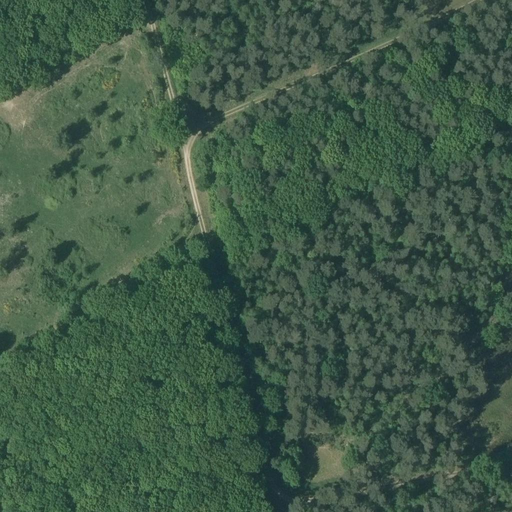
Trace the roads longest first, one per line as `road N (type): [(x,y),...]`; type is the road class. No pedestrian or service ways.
road 1 (track): [(177,140),(408,42),(477,0)]
road 2 (track): [(295,511),(511,480)]
